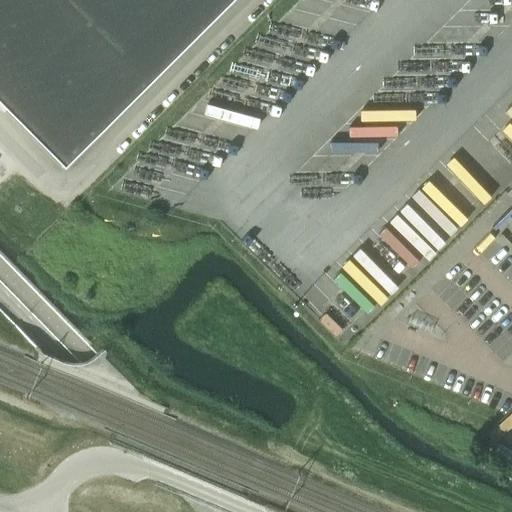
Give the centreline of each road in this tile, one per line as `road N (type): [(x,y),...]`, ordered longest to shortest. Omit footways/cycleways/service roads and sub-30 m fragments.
road 1 (unknown): [(0,115),(46,157),(66,165),(82,160),(231,0)]
road 2 (tertiary): [(0,294),(213,511)]
